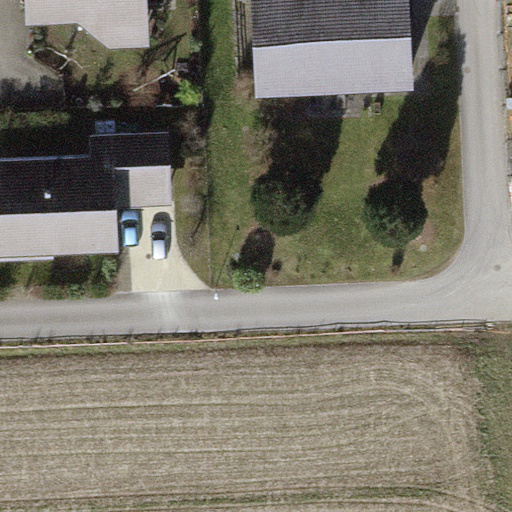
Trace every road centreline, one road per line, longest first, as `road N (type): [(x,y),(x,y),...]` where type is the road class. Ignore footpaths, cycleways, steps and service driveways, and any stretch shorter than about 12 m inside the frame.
road 1 (residential): [(441,302),(0,319)]
road 2 (residential): [(441,302),(493,250),(481,0)]
